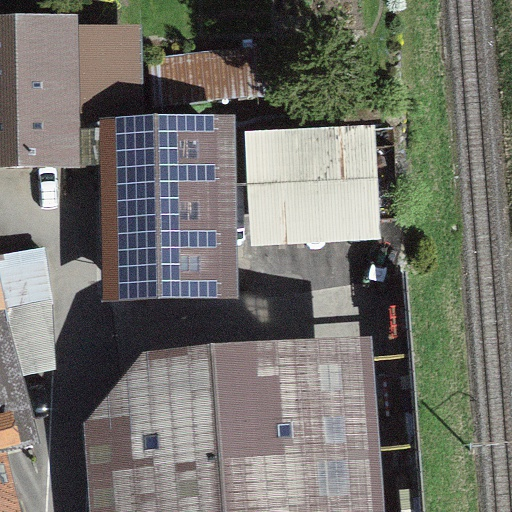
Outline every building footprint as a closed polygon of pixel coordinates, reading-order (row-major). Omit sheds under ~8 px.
[(125,135),(123,35),(0,36),(0,156),(64,156),(64,144),(123,143),(122,135),(125,135)] [(255,53),(258,94),(307,89),(304,49),(255,53)] [(255,53),(155,62),(158,103),(258,94),(255,53)] [(376,127),(247,132),(251,247),(381,241),(376,127)] [(218,294),(218,133),(125,135),(122,135),(123,143),(126,295),(218,294)] [(14,247),(18,371),(55,370),(51,246),(14,247)] [(0,511),(0,452),(31,444),(0,331),(0,511)] [(126,417),(132,511),(312,511),(302,364),(162,374),(126,417)]
